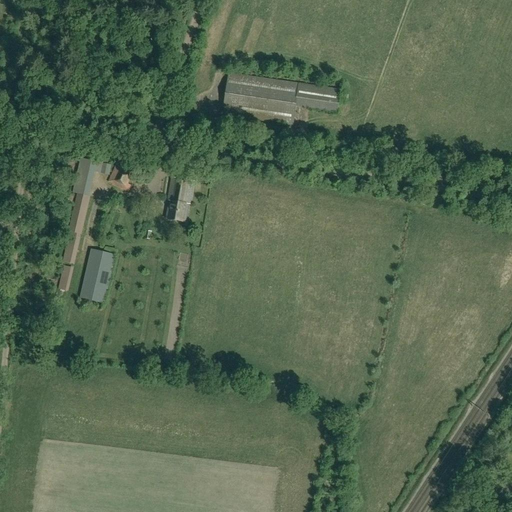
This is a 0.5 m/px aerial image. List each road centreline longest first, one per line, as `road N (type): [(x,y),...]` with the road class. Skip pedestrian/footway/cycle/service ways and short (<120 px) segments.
road 1 (unclassified): [(511,197),(0,121)]
road 2 (track): [(29,125),(0,425)]
road 3 (track): [(151,143),(202,0)]
